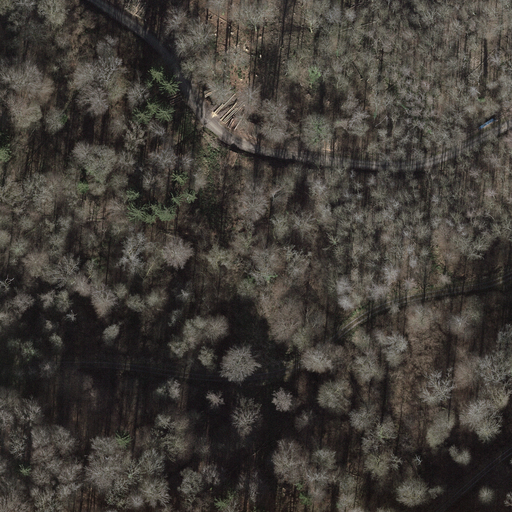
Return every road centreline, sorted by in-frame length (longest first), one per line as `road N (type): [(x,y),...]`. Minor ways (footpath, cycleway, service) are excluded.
road 1 (track): [(511,273),(378,308),(274,374),(232,379),(120,364),(0,361)]
road 2 (track): [(98,0),(159,47),(214,126),(253,146),(401,165),(434,160),(511,122)]
